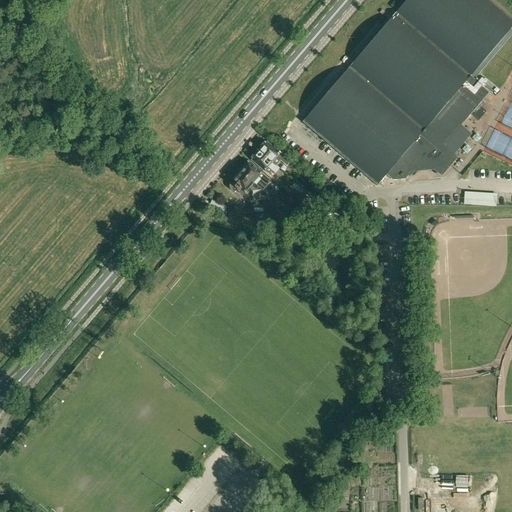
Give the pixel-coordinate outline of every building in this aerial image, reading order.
[(511,27),(511,16),(492,0),(406,0),(302,122),(378,186),(387,175),(393,180),(406,179),(417,166),(420,168),(429,168),(432,165),(442,173),(456,157),(452,154),(469,134),(459,125),(485,95),(481,92),(485,88),(474,79),(511,35),(511,29),(511,27)] [(272,162),(276,166),(280,161),(287,166),(291,161),(279,152),(274,148),(273,149),(266,143),(265,144),(263,144),(261,147),(261,149),(259,151),(272,162)] [(253,158),(252,159),(269,174),(272,171),(275,173),(279,168),(276,166),(272,162),(259,151),(257,153),(255,153),(253,156),(253,158)] [(249,162),(241,172),(253,182),(259,187),(263,190),(270,181),(249,162)] [(259,187),(253,182),(241,172),(230,184),(229,186),(229,187),(230,188),(230,189),(231,190),(233,191),(234,191),(236,191),(237,191),(238,190),(240,187),(245,191),(249,187),(253,191),(255,190),(259,187)] [(323,201),(320,205),(330,213),(333,209),(323,201)] [(330,213),(320,205),(316,210),(326,217),(330,213)] [(231,211),(227,218),(239,223),(242,215),(231,211)]
